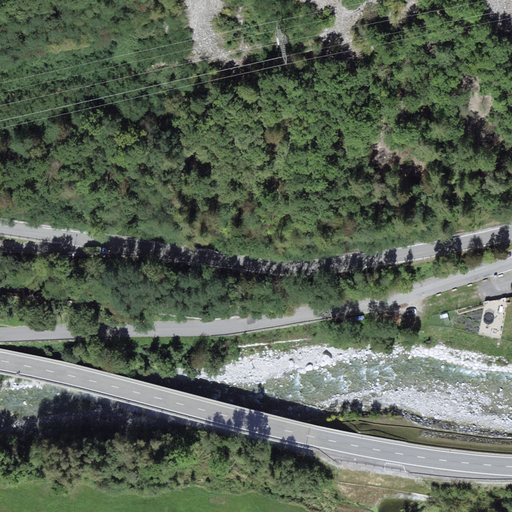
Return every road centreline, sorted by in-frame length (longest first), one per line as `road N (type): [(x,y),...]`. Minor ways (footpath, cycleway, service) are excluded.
road 1 (primary): [(0,361),(345,444),(511,466)]
road 2 (residential): [(511,262),(376,306),(280,321),(0,337)]
road 3 (tertiary): [(102,243),(306,268),(511,231)]
road 4 (track): [(280,321),(0,289)]
